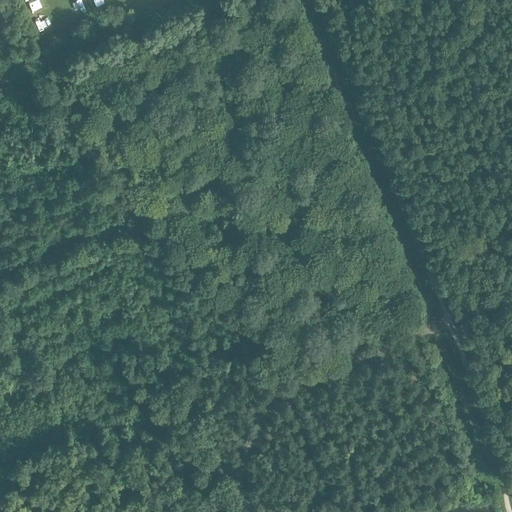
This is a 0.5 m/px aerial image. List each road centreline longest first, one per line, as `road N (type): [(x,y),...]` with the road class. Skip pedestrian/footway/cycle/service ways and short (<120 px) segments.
road 1 (track): [(509,511),(316,0)]
road 2 (unknown): [(511,291),(277,392),(245,451),(230,511)]
